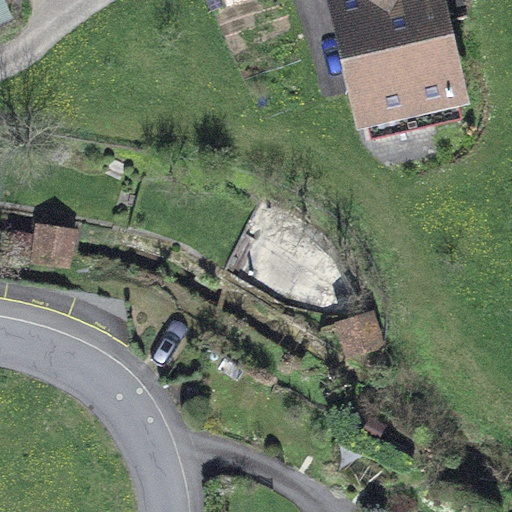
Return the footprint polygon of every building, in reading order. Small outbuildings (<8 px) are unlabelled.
[(2,0),(0,0),(0,30),(13,24),(2,0)] [(434,0),(339,0),(372,141),(462,121),(434,0)] [(43,233),(39,262),(66,265),(69,236),(43,233)] [(380,348),(372,315),(341,323),(349,356),(380,348)] [(511,406),(511,388),(510,386),(498,397),(509,409),(511,406)]
